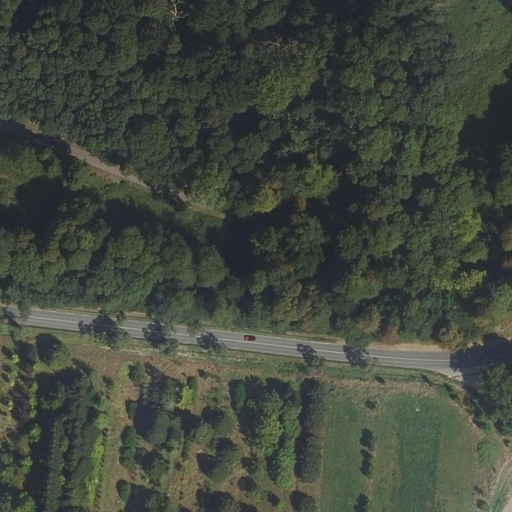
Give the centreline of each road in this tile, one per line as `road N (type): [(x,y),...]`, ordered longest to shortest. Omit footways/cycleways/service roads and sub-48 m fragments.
road 1 (track): [(415,0),(406,139),(379,186),(326,203),(191,198),(0,125)]
road 2 (primary): [(0,317),(470,363)]
